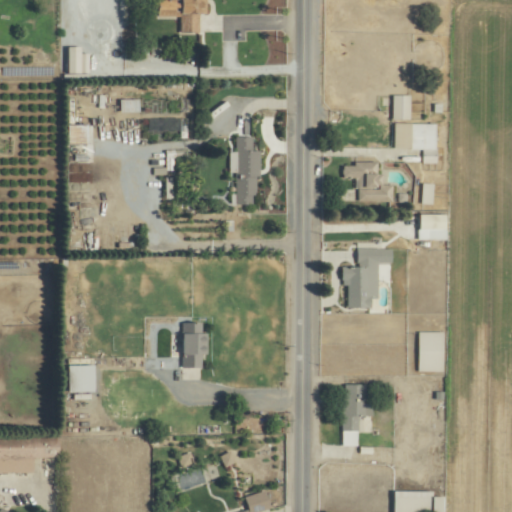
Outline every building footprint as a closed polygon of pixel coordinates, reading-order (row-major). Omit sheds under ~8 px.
[(205,0),(157,0),(158,17),(178,16),(178,32),(199,32),(199,13),(206,13),(205,0)] [(409,95),(392,94),(391,119),(408,119),(409,95)] [(138,98),(118,99),(119,112),(138,111),(138,98)] [(434,122),(392,123),(393,148),(420,147),(420,163),(435,162),(434,122)] [(87,124),(67,124),(67,142),(87,142),(87,124)] [(234,203),(256,204),(257,150),(251,150),(251,136),(235,136),(235,151),(227,151),(227,172),(234,172),(234,203)] [(376,161),(353,162),(354,165),(341,165),(342,178),(356,178),(356,199),(378,198),(378,186),(382,186),(382,173),(376,173),(376,161)] [(419,203),(431,203),(432,183),(420,182),(419,203)] [(446,238),(446,213),(417,214),(418,239),(446,238)] [(346,307),(370,307),(370,297),(377,297),(377,262),(391,262),(391,248),(356,248),(356,265),(340,265),(340,285),(346,285),(346,307)] [(182,322),(181,367),(201,367),(201,353),(206,353),(206,332),(201,332),(201,322),(182,322)] [(417,370),(442,370),(442,331),(417,331),(417,370)] [(341,445),(357,445),(356,415),(371,415),(371,402),(364,402),(364,384),(340,384),(341,445)] [(0,472),(32,472),(32,457),(58,457),(58,437),(0,438),(0,472)] [(223,466),(234,461),(230,450),(218,455),(223,466)] [(192,463),(189,452),(174,456),(177,467),(192,463)] [(240,511),(250,511),(269,507),(265,490),(244,496),(248,510),(240,511)] [(443,511),(444,496),(433,496),(433,491),(393,491),(392,511),(443,511)]
